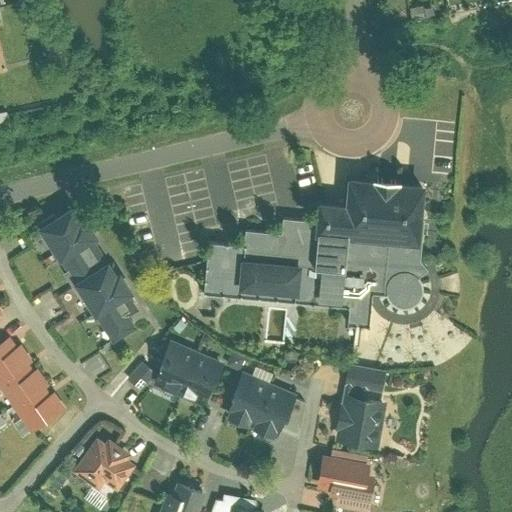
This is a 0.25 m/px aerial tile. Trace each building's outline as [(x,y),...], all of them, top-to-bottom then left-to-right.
[(318,217),(311,297),(347,300),(346,318),(372,320),(375,287),(391,288),(393,294),(397,298),(402,301),(408,302),(414,301),(419,298),(423,293),(425,288),(425,282),(423,276),(419,271),(427,266),(422,260),(426,216),(421,216),(424,181),(353,175),(351,203),(319,200),(318,217)] [(81,212),(73,198),(37,222),(60,257),(100,232),(85,209),(81,212)] [(61,257),(73,276),(108,254),(96,235),(61,257)] [(116,267),(108,254),(73,276),(97,311),(129,291),(135,287),(120,265),(116,267)] [(129,291),(97,311),(113,338),(137,323),(130,311),(139,305),(129,291)] [(0,382),(34,359),(15,331),(0,341),(0,382)] [(223,359),(170,336),(150,381),(204,404),(223,359)] [(0,384),(15,406),(49,383),(34,359),(0,382),(0,384)] [(143,359),(128,376),(139,386),(154,370),(143,359)] [(385,367),(348,360),(335,436),(379,443),(387,396),(380,395),(385,367)] [(297,389),(243,366),(223,412),(277,435),(297,389)] [(31,431),(66,408),(49,383),(15,406),(31,431)] [(104,438),(96,432),(71,467),(98,486),(104,477),(118,487),(136,461),(128,456),(132,450),(108,433),(104,438)] [(371,459),(322,450),(316,484),(330,486),(327,498),(369,506),(376,468),(370,467),(371,459)] [(196,511),(206,488),(176,478),(172,489),(166,487),(157,511),(196,511)] [(265,511),(266,509),(230,503),(228,511),(265,511)]
